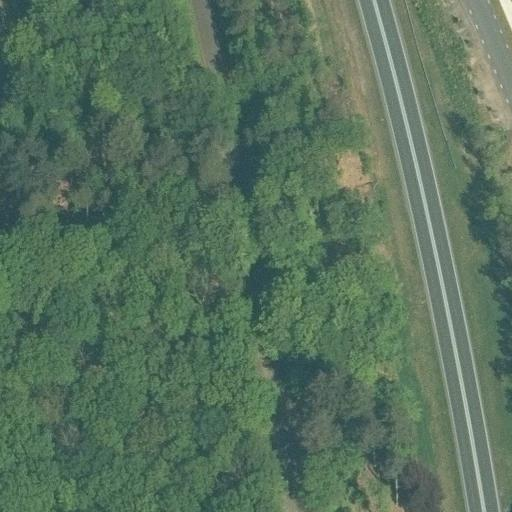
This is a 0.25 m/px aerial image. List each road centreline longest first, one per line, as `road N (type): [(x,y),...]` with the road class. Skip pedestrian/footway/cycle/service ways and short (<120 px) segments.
road 1 (trunk): [(483,511),(439,272),(372,0)]
road 2 (unclassified): [(290,511),(245,220),(196,0)]
